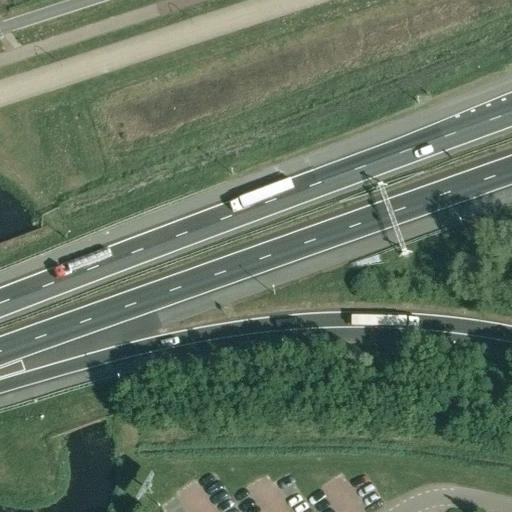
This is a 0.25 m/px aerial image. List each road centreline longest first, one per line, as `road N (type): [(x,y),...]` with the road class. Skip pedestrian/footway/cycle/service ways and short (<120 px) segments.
road 1 (motorway): [(511,111),(0,301)]
road 2 (motorway): [(0,353),(511,170)]
road 3 (motorway): [(0,378),(298,323),(369,321),(511,336)]
